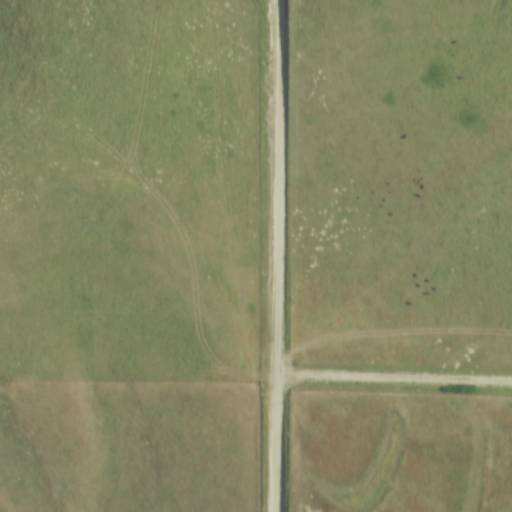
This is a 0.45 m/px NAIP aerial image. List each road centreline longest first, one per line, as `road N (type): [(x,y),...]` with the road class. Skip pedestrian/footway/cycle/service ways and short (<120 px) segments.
road 1 (residential): [(273,511),(270,0)]
road 2 (residential): [(273,376),(511,382)]
